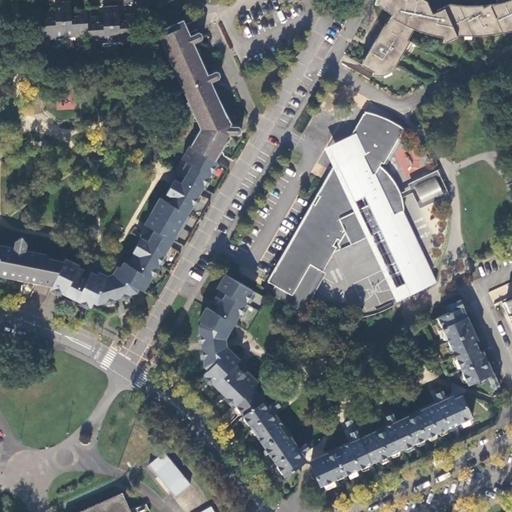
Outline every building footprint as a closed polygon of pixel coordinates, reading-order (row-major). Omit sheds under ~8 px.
[(511,0),(490,6),(478,10),(476,6),(466,6),(451,4),(444,8),(445,10),(438,13),(433,15),(427,2),(424,0),(381,0),(378,6),(385,11),(393,15),(386,28),(384,27),(375,44),(377,48),(364,67),(374,73),(370,80),(398,96),(511,44),(511,0)] [(511,0),(496,0),(498,3),(491,4),(490,5),(482,6),(476,6),(478,10),(490,6),(511,0)] [(49,12),(39,13),(41,39),(54,38),(54,41),(65,41),(63,1),(55,1),(56,20),(53,20),(53,19),(52,18),(50,17),(49,17),(49,12)] [(63,1),(65,41),(75,40),(75,36),(88,36),(87,17),(87,10),(78,11),(78,15),(77,15),(76,15),(75,16),(74,17),(74,19),(72,19),(70,1),(63,1)] [(119,23),(118,5),(110,6),(113,45),(123,44),(123,41),(136,40),(135,15),(126,15),(126,20),(124,20),(123,21),(122,21),(122,23),(119,23)] [(110,6),(103,6),(104,24),(101,25),(101,23),(99,22),(98,22),(97,22),(97,17),(87,17),(88,36),(89,43),(102,42),(102,46),(113,45),(110,6)] [(187,25),(184,20),(157,32),(159,35),(201,129),(191,147),(216,161),(232,137),(231,136),(231,134),(232,125),(232,124),(233,124),(212,82),(209,74),(195,43),(191,35),(187,25)] [(204,37),(202,33),(198,32),(191,35),(195,43),(202,40),(204,37)] [(361,65),(364,67),(377,48),(375,44),(374,42),(361,65)] [(220,79),(222,76),(219,72),(217,71),(209,74),(212,82),(220,79)] [(57,109),(75,109),(75,98),(57,97),(57,109)] [(366,111),(365,113),(353,133),(347,143),(354,160),(341,166),(338,162),(338,163),(336,162),(334,166),(333,168),(332,170),(318,194),(321,196),(316,205),(313,203),(268,280),(276,285),(294,295),(312,265),(324,272),(335,252),(338,248),(334,246),(338,239),(341,241),(340,244),(342,249),(367,238),(374,235),(378,243),(376,244),(387,268),(389,267),(392,275),(391,276),(401,300),(408,296),(437,283),(432,272),(427,268),(429,267),(405,214),(403,215),(402,212),(405,211),(405,210),(405,209),(405,208),(404,207),(404,206),(404,205),(404,204),(404,202),(404,201),(403,201),(403,200),(403,198),(394,203),(392,198),(401,193),(399,189),(394,191),(393,189),(398,187),(397,184),(396,184),(396,182),(395,182),(395,181),(394,179),(393,179),(393,178),(392,178),(392,177),(391,176),(388,172),(387,171),(386,170),(384,168),(382,167),(381,166),(384,163),(385,164),(406,129),(400,125),(394,122),(389,119),(386,124),(378,120),(380,116),(372,113),(366,111)] [(385,118),(380,116),(378,120),(386,124),(389,119),(388,119),(385,118)] [(232,125),(231,134),(238,135),(242,132),(242,129),(239,126),(232,125)] [(390,167),(410,133),(409,132),(406,129),(385,164),(390,167)] [(347,143),(353,133),(325,146),(334,166),(336,162),(338,163),(338,162),(341,166),(354,160),(347,143)] [(53,284),(52,286),(92,306),(94,303),(96,304),(119,297),(138,291),(140,289),(144,291),(218,162),(216,161),(191,147),(183,159),(187,161),(192,164),(185,177),(189,180),(186,185),(176,179),(172,187),(182,193),(175,206),(170,203),(161,198),(146,224),(154,229),(160,233),(150,250),(138,244),(133,252),(135,254),(130,264),(125,262),(117,276),(111,277),(106,279),(92,272),(88,279),(82,276),(79,282),(73,279),(80,265),(66,258),(64,261),(53,284)] [(192,164),(187,161),(184,168),(180,165),(176,172),(185,177),(192,164)] [(420,209),(447,197),(450,195),(438,171),(409,185),(411,189),(401,193),(392,198),(394,203),(403,198),(413,194),(420,209)] [(173,198),(170,203),(175,206),(182,193),(172,187),(168,195),(173,198)] [(142,237),(138,244),(150,250),(160,233),(154,229),(148,241),(142,237)] [(397,302),(401,300),(391,276),(392,275),(389,267),(387,268),(376,244),(378,243),(374,235),(367,238),(396,301),(397,302)] [(28,244),(23,236),(15,241),(13,251),(26,254),(28,244)] [(0,272),(38,280),(38,281),(53,284),(64,261),(26,254),(13,251),(0,248),(0,272)] [(86,269),(80,265),(73,279),(79,282),(82,276),(86,269)] [(294,295),(276,285),(272,292),(271,293),(303,312),(304,311),(305,311),(326,273),(324,272),(312,265),(294,295)] [(209,370),(205,374),(236,405),(254,388),(258,383),(247,372),(245,374),(238,381),(234,376),(240,369),(245,365),(226,346),(225,342),(225,339),(231,329),(227,327),(231,321),(234,323),(253,290),(226,275),(218,288),(221,290),(226,292),(222,299),(227,302),(224,308),(219,306),(215,312),(207,307),(200,320),(202,321),(199,326),(202,344),(204,366),(209,370)] [(489,292),(494,304),(511,296),(511,295),(507,284),(489,292)] [(222,299),(217,296),(214,302),(219,306),(224,308),(227,302),(222,299)] [(462,306),(461,304),(460,301),(450,305),(452,311),(459,308),(462,306)] [(490,374),(459,308),(452,311),(450,305),(445,308),(447,314),(437,318),(468,385),(486,377),(486,376),(490,374)] [(245,374),(240,369),(234,376),(238,381),(245,374)] [(498,384),(493,373),(490,374),(486,376),(486,377),(491,387),(498,384)] [(254,388),(236,405),(285,476),(306,463),(301,456),(297,450),(271,413),(267,407),(254,388)] [(441,405),(447,401),(442,390),(436,393),(441,405)] [(321,486),(371,463),(378,461),(417,442),(431,436),(472,417),(462,395),(447,401),(441,405),(398,424),(391,427),(377,434),(361,441),(355,444),(310,464),(321,486)] [(278,400),(273,403),(267,407),(271,413),(282,406),(278,400)] [(391,427),(398,424),(392,413),(386,416),(391,427)] [(363,428),(361,424),(358,417),(345,423),(350,434),(357,430),(363,428)] [(355,444),(361,441),(357,430),(350,434),(355,444)] [(297,450),(301,456),(311,449),(307,443),(297,450)] [(164,452),(149,464),(175,496),(190,484),(164,452)] [(127,511),(120,495),(84,511),(127,511)]
